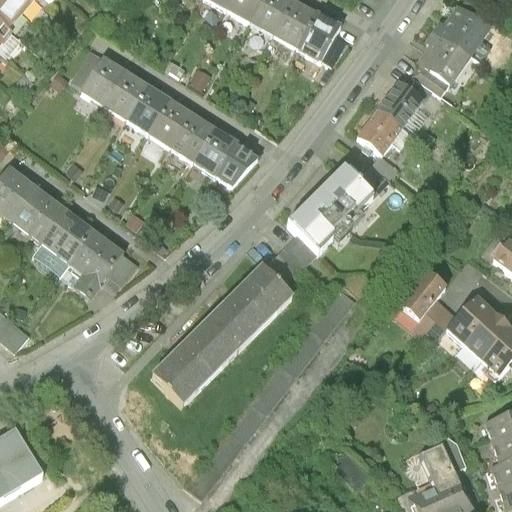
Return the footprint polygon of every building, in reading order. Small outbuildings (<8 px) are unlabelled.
[(0,0),(0,11),(19,27),(33,10),(20,0),(0,0)] [(20,0),(33,10),(40,0),(20,0)] [(219,0),(236,9),(241,0),(219,0)] [(241,0),(236,9),(259,22),(271,0),(241,0)] [(271,0),(259,22),(282,35),(302,0),(271,0)] [(302,0),(282,35),(306,48),(326,12),(303,0),(302,0)] [(452,23),(445,33),(480,57),(500,29),(469,7),(456,26),(452,23)] [(0,11),(0,39),(7,45),(21,28),(19,27),(0,11)] [(349,25),(326,12),(306,48),(329,61),(342,37),(349,25)] [(460,86),(480,57),(445,33),(437,44),(442,47),(429,64),(431,66),(460,86)] [(359,46),(342,37),(329,61),(342,69),(359,46)] [(80,83),(92,90),(113,55),(102,48),(80,83)] [(92,90),(114,104),(136,69),(113,55),(92,90)] [(452,98),(460,86),(431,66),(423,77),(452,98)] [(114,104),(137,118),(159,83),(136,69),(114,104)] [(137,118),(160,132),(181,98),(159,83),(137,118)] [(410,84),(389,111),(412,129),(433,101),(410,84)] [(160,132),(182,146),(204,112),(181,98),(160,132)] [(392,156),(412,129),(389,111),(368,139),(389,155),(392,156)] [(182,146),(205,161),(227,126),(204,112),(182,146)] [(249,140),(227,126),(205,161),(227,175),(246,146),(249,140)] [(267,159),(246,146),(227,175),(244,185),(267,159)] [(381,166),(366,183),(384,200),(400,180),(407,168),(392,156),(389,155),(381,166)] [(0,191),(0,201),(25,221),(50,188),(20,166),(0,191)] [(354,170),(298,226),(307,235),(327,256),(384,200),(366,183),(354,170)] [(77,208),(50,188),(25,221),(53,241),(77,208)] [(105,229),(77,208),(53,241),(81,262),(105,229)] [(135,252),(105,229),(81,262),(95,273),(85,287),(100,298),(118,275),(134,254),(135,252)] [(307,235),(275,266),(296,287),(327,256),(307,235)] [(511,252),(506,249),(492,268),(511,283),(511,252)] [(149,265),(134,254),(118,275),(133,286),(149,265)] [(275,266),(218,322),(248,352),(304,296),(296,287),(275,266)] [(436,271),(409,306),(429,321),(446,298),(456,286),(436,271)] [(183,490),(201,504),(354,305),(335,291),(183,490)] [(458,327),(475,344),(506,311),(488,295),(466,318),(458,327)] [(429,321),(422,330),(430,337),(438,329),(447,338),(458,327),(466,318),(446,298),(429,321)] [(40,335),(0,302),(0,331),(25,353),(40,335)] [(475,344),(492,360),(511,339),(511,317),(506,311),(475,344)] [(192,407),(248,352),(218,322),(162,378),(192,407)] [(511,373),(511,339),(492,360),(510,376),(511,373)] [(511,418),(487,427),(501,469),(511,465),(511,418)] [(27,432),(0,448),(0,507),(54,475),(27,432)] [(444,449),(442,453),(454,482),(469,474),(456,443),(444,449)] [(339,461),(367,490),(382,475),(353,447),(339,461)] [(442,453),(423,461),(437,495),(409,507),(411,511),(467,511),(454,482),(442,453)] [(511,511),(511,465),(501,469),(492,472),(505,511),(511,511)] [(334,486),(328,479),(321,486),(327,493),(334,486)]
